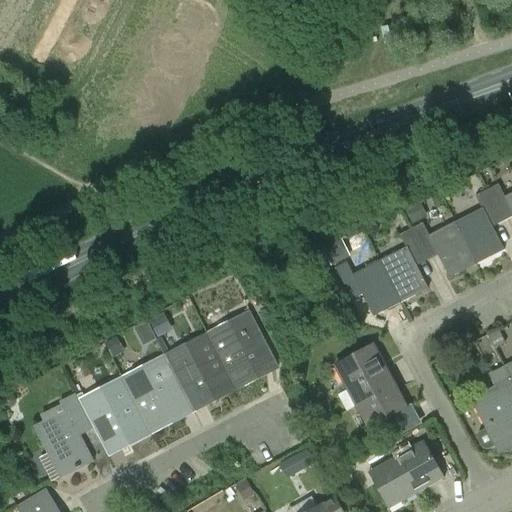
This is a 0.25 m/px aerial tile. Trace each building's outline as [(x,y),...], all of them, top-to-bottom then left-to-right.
[(223,0),(96,0),(76,39),(174,92),(223,0)] [(504,222),(511,218),(511,193),(505,197),(499,185),(488,191),(504,222)] [(456,223),(477,264),(505,250),(494,227),(504,222),(488,191),(477,196),(483,209),(456,223)] [(413,221),(429,216),(425,203),(409,208),(413,221)] [(429,261),(440,255),(451,278),(477,264),(456,223),(430,236),(424,224),(413,229),(429,261)] [(381,262),(402,303),(430,289),(418,266),(429,261),(413,229),(401,235),(407,248),(381,262)] [(334,261),(351,255),(346,240),(329,246),(334,261)] [(375,317),(402,303),(381,262),(354,275),(348,262),(337,268),(353,299),(364,294),(375,317)] [(224,333),(221,328),(207,335),(235,388),(265,373),(251,347),(264,340),(250,313),(237,320),(239,325),(224,333)] [(158,337),(169,332),(161,317),(150,323),(158,337)] [(235,388),(207,335),(195,341),(198,347),(181,355),(178,350),(165,357),(179,384),(191,378),(205,404),(235,388)] [(369,428),(407,408),(374,346),(336,366),(369,428)] [(139,377),(136,372),(122,379),(149,432),(179,417),(166,391),(179,384),(165,357),(152,363),(155,369),(139,377)] [(511,379),(511,378),(506,367),(490,376),(496,388),(511,379)] [(122,379),(109,385),(112,391),(96,399),(93,394),(80,401),(94,427),(107,421),(120,447),(149,432),(122,379)] [(473,399),(488,428),(479,433),(477,438),(482,449),(487,450),(497,445),(501,453),(511,446),(511,379),(496,388),(473,399)] [(79,436),(92,429),(74,395),(61,403),(65,412),(34,428),(60,477),(92,460),(79,436)] [(389,510),(444,479),(423,442),(368,473),(389,510)] [(58,511),(45,491),(23,504),(27,511),(58,511)] [(341,511),(335,499),(321,508),(320,507),(311,511),(341,511)]
